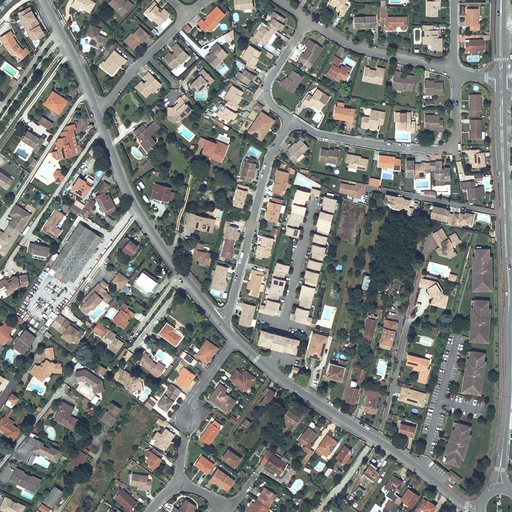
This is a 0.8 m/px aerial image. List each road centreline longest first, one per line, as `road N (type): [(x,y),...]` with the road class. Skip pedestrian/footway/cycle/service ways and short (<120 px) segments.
road 1 (residential): [(480,508),(281,379),(236,340)]
road 2 (residential): [(218,320),(131,199),(96,109)]
road 3 (residential): [(292,120),(320,134),(390,147),(444,148),(456,131),(456,71)]
road 4 (tertiary): [(497,91),(507,321)]
road 5 (tertiary): [(507,321),(504,93)]
road 6 (unknown): [(317,509),(377,439),(411,309)]
road 7 (residential): [(292,120),(267,161),(230,305),(218,320)]
road 8 (unknown): [(9,273),(13,253),(104,129)]
road 9 (tertiary): [(507,321),(500,489)]
road 10 (residential): [(309,20),(362,48),(456,71)]
road 11 (unknown): [(4,214),(88,90)]
road 12 (residential): [(309,20),(266,85),(274,107),(292,120)]
road 13 (residential): [(96,109),(42,0)]
